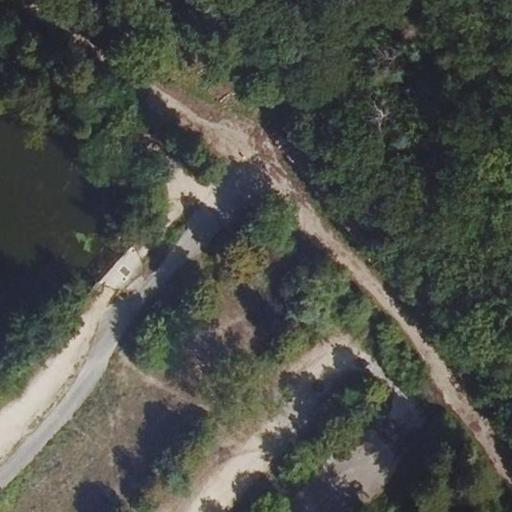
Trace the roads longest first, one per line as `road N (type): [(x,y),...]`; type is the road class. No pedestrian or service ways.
road 1 (track): [(511,479),(442,370),(259,153)]
road 2 (track): [(0,488),(98,376),(110,328),(219,200)]
road 3 (track): [(196,511),(344,354),(403,412)]
road 4 (track): [(259,153),(26,0)]
road 5 (track): [(0,37),(219,200)]
road 6 (track): [(311,511),(442,370)]
